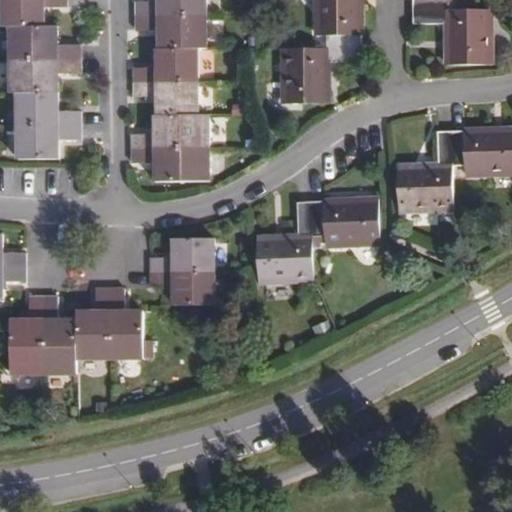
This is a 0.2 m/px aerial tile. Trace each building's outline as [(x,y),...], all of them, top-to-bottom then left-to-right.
[(6,30),(42,30),(42,11),(65,11),(65,0),(0,0),(1,30),(6,30)] [(134,7),(134,21),(205,20),(204,0),(157,0),(158,6),(134,7)] [(328,41),(329,54),(362,53),(361,0),(316,0),(317,40),(328,41)] [(413,0),(414,15),(447,14),(447,1),(458,0),(457,0),(413,0)] [(447,14),(414,15),(414,28),(446,28),(448,70),(493,69),(491,13),(447,14)] [(158,53),(196,52),(206,52),(205,20),(134,21),(134,35),(158,36),(158,53)] [(6,30),(7,63),(80,62),(80,48),(55,49),(55,30),(42,30),(6,30)] [(132,72),(133,87),(197,86),(196,52),(158,53),(155,53),(156,71),(132,72)] [(362,53),(329,54),(285,54),(284,109),(329,108),(328,66),(362,65),(362,53)] [(14,96),(56,96),(56,78),(80,76),(80,62),(7,63),(8,97),(14,96)] [(155,101),(156,120),(198,119),(197,86),(133,87),(133,101),(155,101)] [(14,96),(14,131),(80,130),(80,115),(57,115),(56,96),(14,96)] [(131,140),(131,154),(210,153),(209,119),(198,119),(156,120),(154,120),(154,139),(131,140)] [(81,145),(80,130),(14,131),(16,165),(56,164),(56,146),(81,145)] [(511,134),(451,137),(452,172),(465,171),(465,181),(511,179),(511,134)] [(453,215),(452,172),(451,137),(439,138),(440,172),(398,174),(400,218),(453,215)] [(210,153),(131,154),(130,169),(153,168),(154,187),(211,187),(210,153)] [(311,208),(312,242),(325,242),(326,250),(381,249),(380,206),(311,208)] [(315,287),(312,242),(311,208),(298,208),(299,243),(258,244),(260,288),(315,287)] [(0,240),(0,272),(24,273),(23,258),(1,257),(0,240)] [(151,279),(214,278),(213,244),(172,245),(172,264),(150,266),(151,279)] [(24,273),(0,272),(0,305),(1,306),(1,288),(24,287),(24,273)] [(215,310),(214,278),(151,279),(151,292),(172,293),(174,310),(215,310)] [(75,328),(75,366),(109,364),(109,296),(95,296),(95,319),(75,319),(75,328)] [(109,296),(109,364),(109,365),(143,365),(142,318),(125,318),(123,296),(109,296)] [(10,380),(42,380),(42,304),(28,304),(28,326),(8,326),(10,380)] [(57,304),(42,304),(42,380),(75,379),(75,366),(75,328),(58,326),(57,304)]
